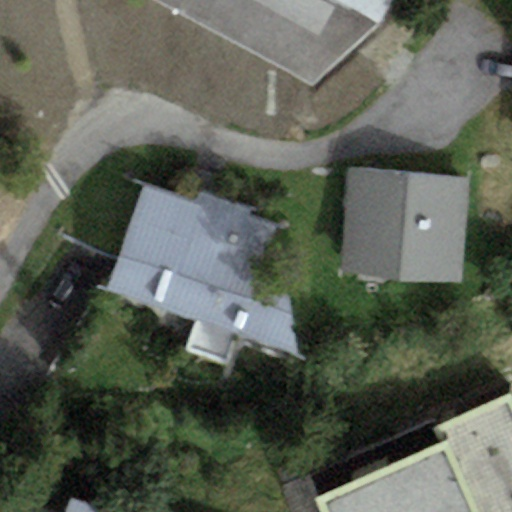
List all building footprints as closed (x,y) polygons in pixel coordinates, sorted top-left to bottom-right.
[(470,178),(349,168),(340,272),(461,282),(470,178)] [(143,179),(106,289),(249,337),(269,278),(261,276),(278,225),(248,215),(251,205),(199,187),(196,197),(143,179)] [(286,283),(269,278),(249,337),(298,354),(286,283)] [(437,445),(312,500),(317,511),(511,511),(511,394),(431,429),(437,445)] [(119,511),(74,496),(68,511),(119,511)]
